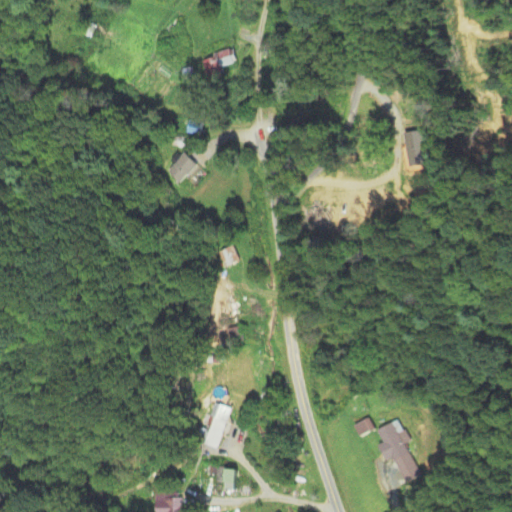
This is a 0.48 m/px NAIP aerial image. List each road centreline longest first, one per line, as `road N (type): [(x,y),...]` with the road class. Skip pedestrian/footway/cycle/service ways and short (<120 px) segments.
road 1 (residential): [(337,511),(295,390),(258,131)]
road 2 (residential): [(273,205),(333,154),(364,66),(346,0)]
road 3 (residential): [(258,131),(265,0)]
